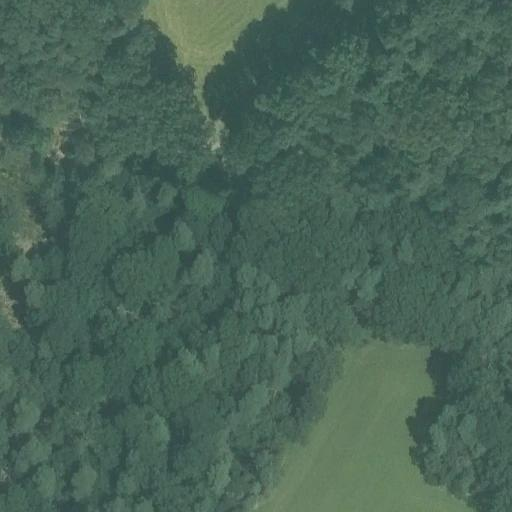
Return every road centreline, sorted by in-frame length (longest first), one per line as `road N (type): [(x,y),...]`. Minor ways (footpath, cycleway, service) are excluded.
road 1 (unclassified): [(511,252),(0,95)]
road 2 (track): [(233,165),(251,233),(244,276),(105,511)]
